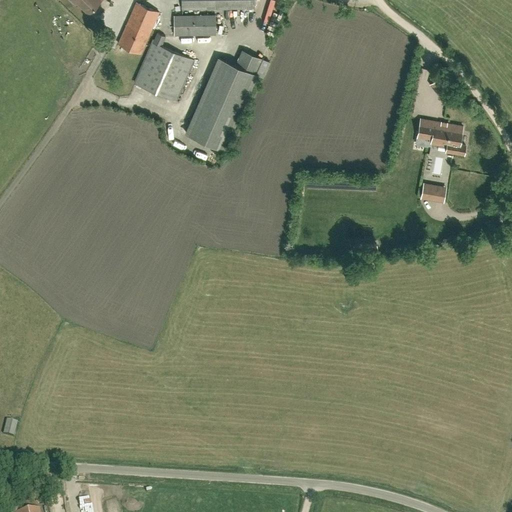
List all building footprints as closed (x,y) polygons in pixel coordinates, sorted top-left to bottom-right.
[(87,16),(99,4),(95,0),(67,0),(74,6),(76,5),(87,16)] [(255,0),(182,0),(182,9),(255,8),(255,0)] [(142,51),(160,12),(136,2),(118,44),(140,54),(142,51)] [(216,15),(174,15),(174,35),(216,35),(216,15)] [(173,100),(192,59),(161,46),(165,37),(158,34),(137,84),(173,100)] [(241,50),(235,64),(219,57),(185,133),(221,150),(262,59),(241,50)] [(453,94),(449,88),(439,95),(444,101),(453,94)] [(417,137),(416,142),(431,144),(431,143),(438,144),(447,146),(446,151),(464,154),(465,145),(460,144),(463,126),(420,118),(417,137)] [(443,201),(445,190),(423,186),(421,197),(443,201)] [(13,437),(18,423),(7,420),(3,434),(13,437)] [(36,490),(45,490),(45,474),(37,474),(36,490)] [(0,489),(5,511),(40,511),(40,508),(26,510),(18,482),(0,487),(0,489)]
